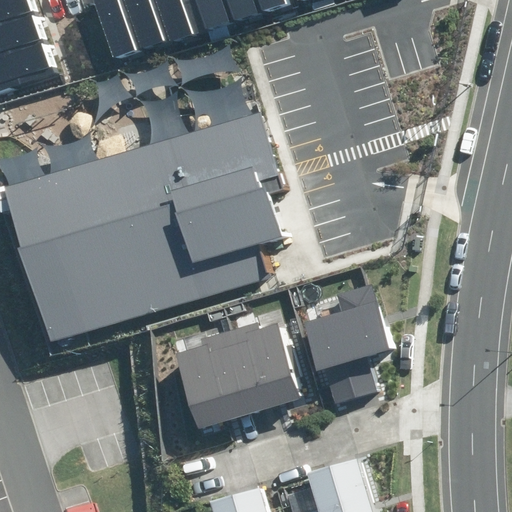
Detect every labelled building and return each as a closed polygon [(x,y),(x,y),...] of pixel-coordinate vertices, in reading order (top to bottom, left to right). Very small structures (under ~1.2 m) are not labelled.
[(40,0),(0,0),(0,80),(61,61),(40,0)] [(106,0),(124,54),(288,0),(106,0)] [(257,118),(16,182),(57,333),(281,274),(272,243),(289,238),(257,118)] [(324,369),(334,404),(374,392),(364,356),(390,348),(371,285),(336,295),(341,312),(304,322),(318,371),(324,369)] [(176,354),(198,429),(302,399),(280,324),(262,329),(259,321),(200,338),(203,346),(176,354)] [(310,511),(375,511),(359,458),(308,473),(319,509),(310,511)] [(268,511),(260,485),(207,501),(210,511),(268,511)]
